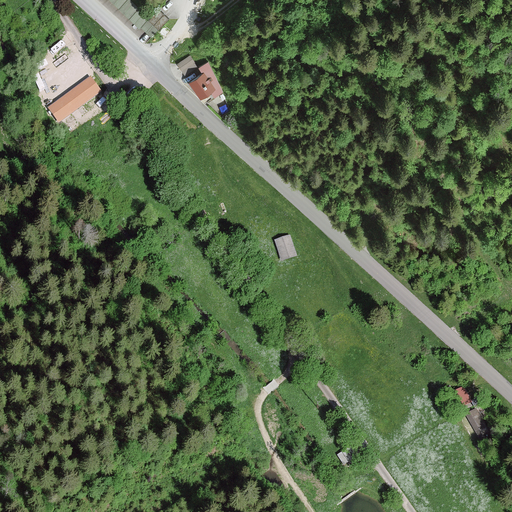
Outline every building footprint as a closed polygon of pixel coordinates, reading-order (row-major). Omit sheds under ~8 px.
[(129,0),(106,0),(139,31),(141,29),(150,38),(157,31),(147,21),(149,19),(129,0)] [(149,19),(147,21),(157,31),(168,20),(158,10),(149,19)] [(190,58),(178,66),(185,77),(198,69),(190,58)] [(209,63),(199,69),(203,75),(204,74),(215,91),(211,94),(214,98),(223,93),(209,63)] [(203,75),(190,83),(201,101),(211,94),(215,91),(204,74),(203,75)] [(101,90),(90,76),(48,107),(58,122),(101,90)] [(293,236),(274,242),(281,264),(299,258),(293,236)]
